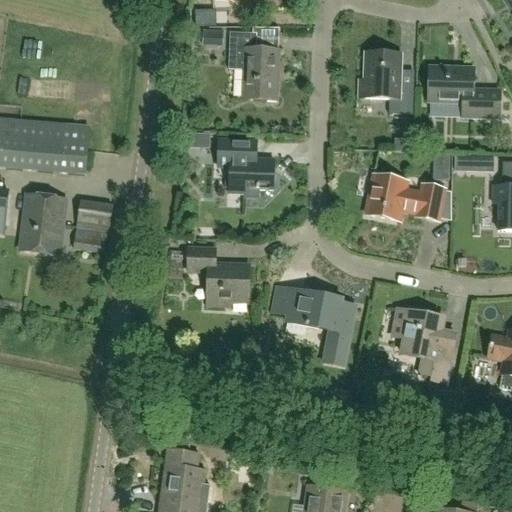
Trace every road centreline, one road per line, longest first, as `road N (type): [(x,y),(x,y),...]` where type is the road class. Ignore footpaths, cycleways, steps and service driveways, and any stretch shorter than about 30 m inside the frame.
road 1 (tertiary): [(94,511),(157,49),(156,0)]
road 2 (residential): [(511,286),(467,288),(351,263),(328,246),(317,222),(321,0)]
road 3 (residential): [(331,0),(429,16),(463,12),(456,0)]
